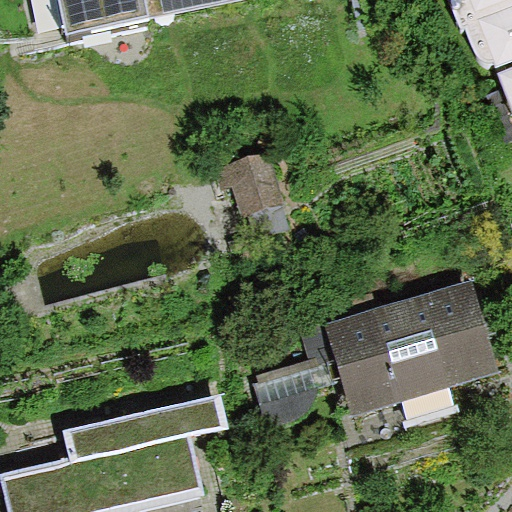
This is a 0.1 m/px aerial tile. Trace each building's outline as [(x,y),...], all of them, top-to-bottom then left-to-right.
[(61,0),(68,35),(235,0),(61,0)] [(511,0),(450,0),(462,31),(466,29),(479,57),(483,61),(489,62),(495,62),(497,68),(511,62),(511,0)] [(511,68),(499,74),(511,107),(511,68)] [(472,279),(325,325),(344,383),(353,417),(501,372),(472,279)] [(344,383),(325,325),(301,331),(310,361),(258,374),(260,382),(255,386),(267,427),(288,421),(304,414),(312,409),(316,398),(317,391),(344,383)] [(75,470),(3,486),(9,511),(135,511),(198,498),(185,441),(227,431),(221,404),(68,439),(75,470)]
